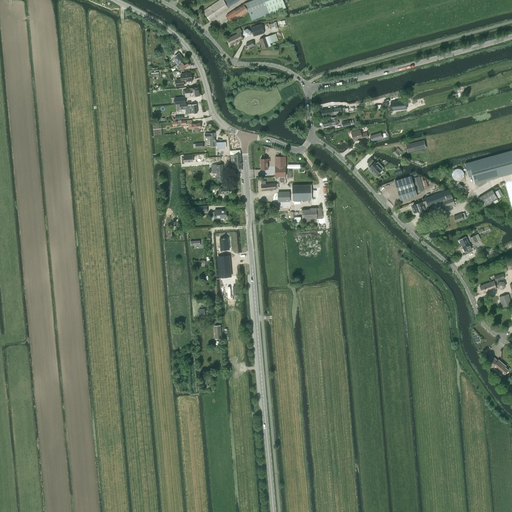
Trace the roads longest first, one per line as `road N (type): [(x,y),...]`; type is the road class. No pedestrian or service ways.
road 1 (tertiary): [(272,511),(245,137)]
road 2 (unclassified): [(511,345),(480,320),(453,269),(310,137)]
road 3 (tertiary): [(306,89),(511,36)]
road 4 (tertiary): [(245,137),(211,110),(185,42),(114,0)]
road 5 (unclassified): [(306,89),(283,68),(229,59),(159,0)]
